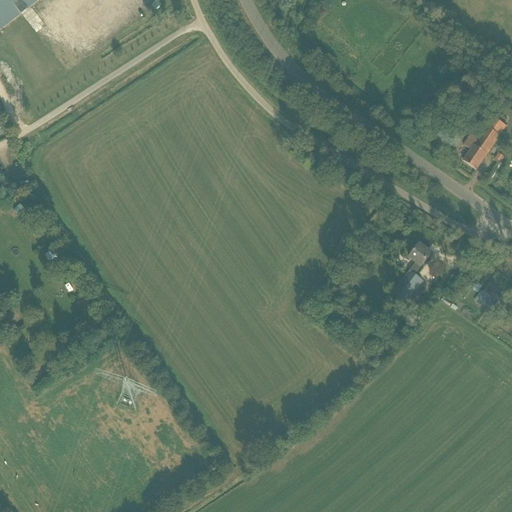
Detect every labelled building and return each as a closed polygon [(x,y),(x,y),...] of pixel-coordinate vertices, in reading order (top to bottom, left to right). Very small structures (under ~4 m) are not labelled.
[(0,0),(0,30),(0,31),(40,0),(0,0)] [(463,162),(475,171),(499,137),(506,127),(493,118),(486,128),(479,123),(463,146),(471,151),(463,162)] [(415,264),(409,272),(414,276),(421,268),(431,254),(419,245),(409,259),(415,264)] [(423,282),(414,276),(409,272),(391,295),(405,305),(423,282)] [(491,314),(501,300),(493,294),(483,308),(491,314)]
